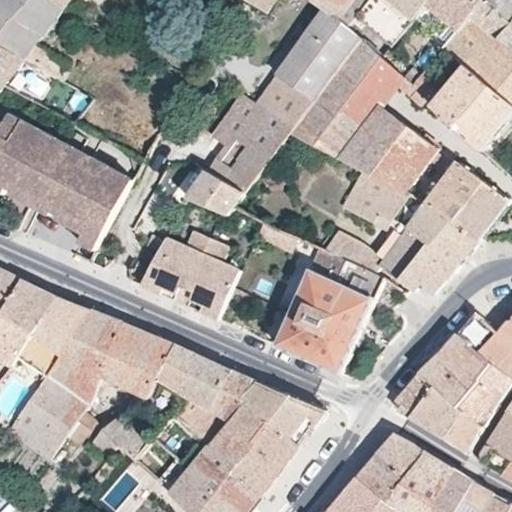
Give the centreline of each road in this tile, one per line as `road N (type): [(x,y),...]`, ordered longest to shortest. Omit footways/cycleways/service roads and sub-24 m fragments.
road 1 (tertiary): [(369,406),(0,243)]
road 2 (tertiary): [(511,266),(475,279),(369,406)]
road 3 (tertiary): [(369,406),(295,511)]
